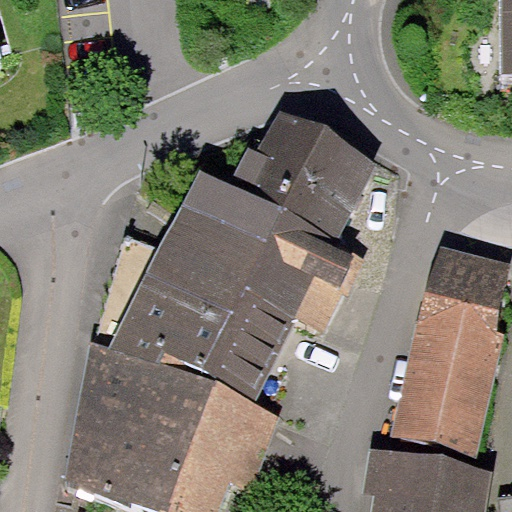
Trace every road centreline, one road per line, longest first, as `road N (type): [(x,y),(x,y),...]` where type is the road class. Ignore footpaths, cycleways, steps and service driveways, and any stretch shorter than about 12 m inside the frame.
road 1 (residential): [(447,162),(361,420),(344,511)]
road 2 (residential): [(23,511),(48,330),(49,181)]
road 3 (residential): [(49,181),(333,64)]
road 4 (residential): [(333,64),(386,122),(447,162)]
